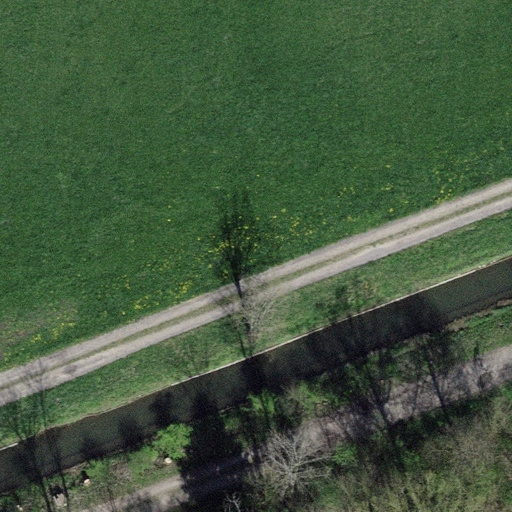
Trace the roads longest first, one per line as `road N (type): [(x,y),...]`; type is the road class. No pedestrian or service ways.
road 1 (track): [(0,390),(511,197)]
road 2 (track): [(126,511),(511,367)]
